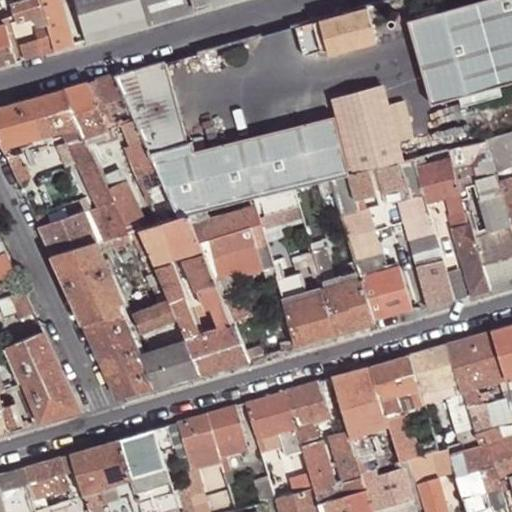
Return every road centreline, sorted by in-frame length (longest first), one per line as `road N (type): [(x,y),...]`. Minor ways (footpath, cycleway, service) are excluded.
road 1 (residential): [(511,303),(105,423)]
road 2 (residential): [(297,0),(0,84)]
road 3 (residential): [(105,423),(0,186)]
